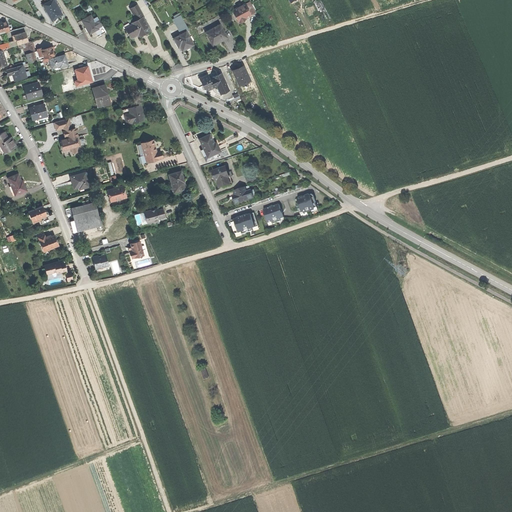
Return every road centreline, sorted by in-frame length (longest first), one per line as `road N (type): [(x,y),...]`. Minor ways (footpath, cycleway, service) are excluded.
road 1 (track): [(190,511),(511,411)]
road 2 (track): [(87,285),(170,511)]
road 3 (residential): [(0,92),(43,170),(87,285)]
road 4 (secondary): [(0,7),(164,85)]
road 5 (secondary): [(356,203),(511,290)]
road 6 (residential): [(174,81),(330,26)]
road 7 (residential): [(167,95),(231,247)]
road 8 (track): [(0,491),(146,435)]
road 9 (unclassified): [(87,285),(231,247)]
road 10 (unknown): [(192,163),(162,174),(104,230),(71,242)]
road 11 (unclassified): [(231,247),(356,203)]
road 12 (secondary): [(253,127),(356,203)]
